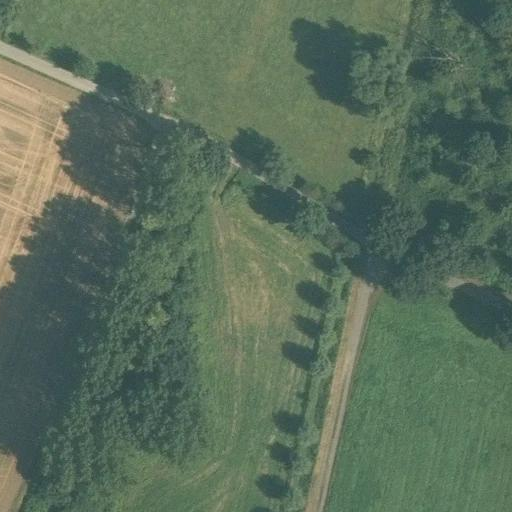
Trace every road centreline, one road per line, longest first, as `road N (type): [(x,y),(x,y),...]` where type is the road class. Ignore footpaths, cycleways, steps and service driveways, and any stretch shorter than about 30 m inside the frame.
road 1 (track): [(383,258),(199,147),(9,64)]
road 2 (track): [(39,511),(99,374),(181,139)]
road 3 (track): [(383,258),(327,511)]
road 4 (track): [(511,317),(383,258)]
